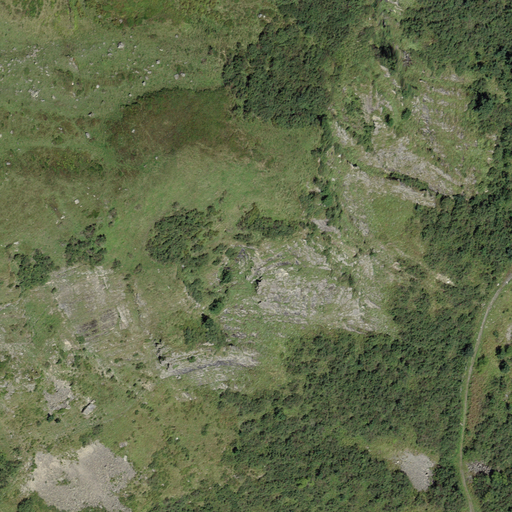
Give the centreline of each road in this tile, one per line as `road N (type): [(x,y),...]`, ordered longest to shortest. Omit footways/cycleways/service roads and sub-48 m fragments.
road 1 (track): [(511,271),(488,304),(458,449),(469,511)]
road 2 (track): [(502,127),(499,208),(511,245)]
